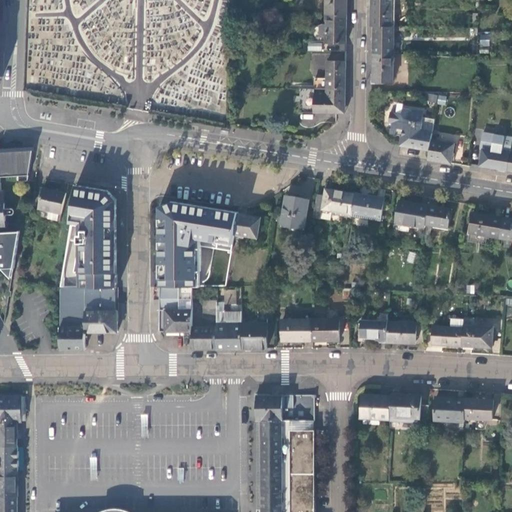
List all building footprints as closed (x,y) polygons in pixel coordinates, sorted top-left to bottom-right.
[(327,0),(327,13),(348,13),(348,0),(327,0)] [(393,0),(373,0),(373,8),(373,24),(376,24),(393,24),(393,0)] [(326,41),(348,42),(348,28),(348,13),(327,13),(327,23),(323,23),(315,27),(315,39),(326,39),(326,41)] [(230,17),(230,27),(238,27),(238,17),(230,17)] [(376,36),(375,51),(395,52),(396,24),(393,24),(376,24),(376,36)] [(472,25),(471,53),(479,53),(479,31),(480,26),(472,25)] [(308,42),(307,51),(321,51),(321,43),(308,42)] [(394,80),(395,52),(375,51),(375,66),(375,80),(394,80)] [(328,77),(317,77),(317,87),(347,88),(347,73),(347,60),(328,60),(328,77)] [(317,111),(347,111),(347,101),(347,88),(317,87),(302,87),(302,100),(317,101),(317,111)] [(428,98),(439,100),(441,90),(429,90),(428,98)] [(302,110),(317,111),(317,101),(302,100),(302,110)] [(413,145),(431,148),(434,131),(436,117),(424,115),(425,110),(404,106),(403,111),(392,109),(390,121),(393,121),(392,128),(396,129),(395,132),(403,134),(403,135),(411,136),(409,144),(413,145)] [(301,114),(301,124),(312,124),(312,114),(301,114)] [(439,132),(434,131),(431,148),(429,158),(452,162),(456,142),(437,139),(439,132)] [(403,135),(402,143),(409,144),(411,136),(403,135)] [(20,174),(22,174),(22,173),(30,173),(34,149),(35,149),(35,146),(31,146),(31,147),(20,148),(6,149),(6,148),(1,148),(1,143),(3,142),(3,140),(0,141),(0,261),(14,276),(15,267),(16,265),(22,230),(0,231),(0,227),(11,227),(8,189),(5,189),(4,175),(20,174)] [(482,164),(509,169),(511,150),(511,141),(510,141),(508,152),(485,148),(482,164)] [(56,188),(45,186),(40,206),(43,206),(41,214),(60,218),(62,211),(63,211),(68,191),(56,188)] [(73,187),(60,288),(83,287),(117,286),(118,200),(110,191),(73,187)] [(325,194),(318,193),(315,216),(332,219),(333,213),(343,215),(343,212),(353,214),(356,192),(336,189),(326,188),(325,194)] [(369,195),(356,192),(353,214),(382,218),(385,197),(369,195)] [(298,198),(288,197),(285,223),(306,226),(309,200),(298,198)] [(183,204),(158,200),(159,287),(193,286),(205,206),(183,204)] [(397,222),(427,227),(427,224),(430,205),(414,202),(401,200),(397,222)] [(453,208),(430,205),(427,224),(432,225),(450,228),(453,208)] [(251,213),(242,212),(241,218),(239,232),(261,235),(264,215),(251,213)] [(472,232),(502,237),(505,217),(475,212),(472,232)] [(214,218),(206,217),(203,238),(216,240),(217,234),(222,235),(238,238),(239,232),(241,218),(223,215),(215,213),(214,218)] [(511,218),(505,217),(502,237),(511,238),(511,218)] [(429,243),(432,225),(427,224),(427,227),(424,242),(429,243)] [(220,246),(236,249),(238,238),(222,235),(220,246)] [(86,333),(117,332),(117,322),(117,286),(83,287),(83,308),(86,333)] [(159,309),(159,331),(193,331),(193,325),(193,286),(159,287),(159,309)] [(60,288),(58,348),(77,348),(86,348),(86,333),(83,308),(83,287),(60,288)] [(210,325),(193,325),(193,331),(193,348),(209,348),(221,347),(221,344),(221,309),(221,308),(208,308),(208,317),(210,316),(210,325)] [(234,344),(246,344),(246,322),(246,309),(221,309),(221,344),(234,344)] [(246,344),(246,347),(255,347),(270,347),(270,309),(260,309),(260,322),(246,322),(246,344)] [(300,339),(316,339),(316,317),(285,318),(286,339),(300,339)] [(342,317),(316,317),(316,339),(330,339),(342,339),(342,317)] [(379,339),(390,340),(391,319),(391,318),(365,317),(365,334),(372,334),(379,334),(379,339)] [(450,343),(466,344),(467,323),(467,318),(454,317),(453,325),(437,324),(436,342),(450,343)] [(420,320),(391,319),(390,340),(408,340),(408,338),(412,338),(420,338),(420,320)] [(496,325),(467,323),(466,344),(481,344),(495,345),(496,325)] [(405,393),(390,393),(390,395),(389,415),(418,416),(420,416),(420,394),(405,393)] [(259,420),(281,420),(281,394),(253,394),(253,420),(259,420)] [(315,409),(314,394),(281,394),(281,420),(315,419),(315,416),(315,409)] [(376,394),(362,394),(361,416),(389,417),(389,415),(390,395),(376,394)] [(435,418),(464,420),(465,416),(465,396),(450,395),(436,394),(435,418)] [(23,396),(0,395),(0,420),(19,420),(24,420),(23,409),(23,396)] [(478,397),(465,396),(465,416),(492,418),(493,398),(478,397)] [(258,511),(316,511),(315,419),(281,420),(259,420),(258,511)] [(0,420),(0,445),(19,446),(19,432),(19,420),(0,420)] [(0,470),(19,470),(19,458),(19,446),(0,445),(0,470)] [(0,495),(19,495),(19,483),(19,470),(0,470),(0,495)] [(0,495),(0,511),(19,511),(19,507),(19,495),(0,495)]
